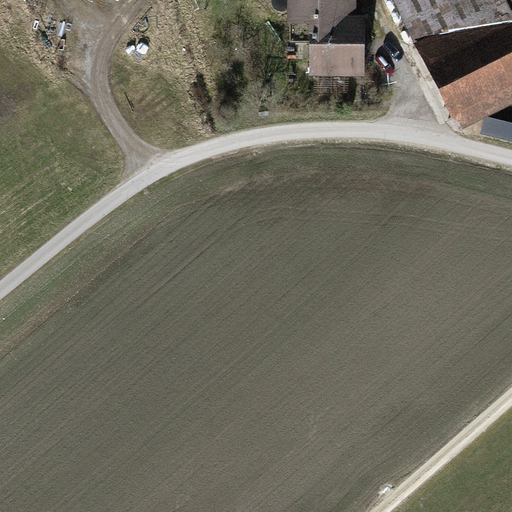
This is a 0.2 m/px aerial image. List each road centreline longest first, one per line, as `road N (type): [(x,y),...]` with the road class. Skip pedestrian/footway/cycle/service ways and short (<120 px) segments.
road 1 (residential): [(0,293),(146,179),(235,141),(353,129),(511,156)]
road 2 (track): [(511,398),(381,511)]
